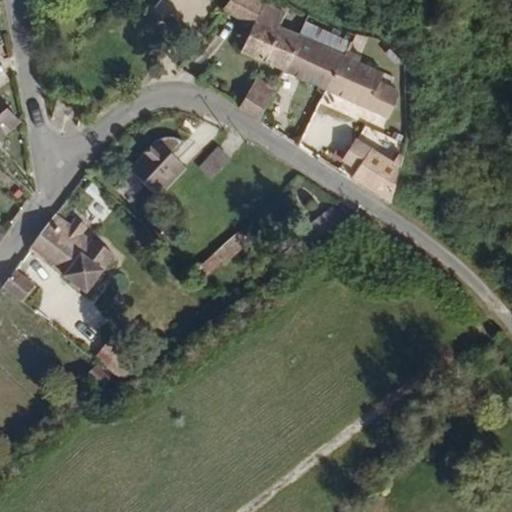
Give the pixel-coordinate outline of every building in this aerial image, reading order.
[(199,0),(160,0),(176,21),(201,3),(199,0)] [(254,13),(275,23),(256,54),(303,78),(324,40),(324,39),(303,27),(308,18),(278,4),(266,0),(254,13)] [(372,62),(348,51),(324,40),(303,78),(347,101),(372,62)] [(379,51),(355,40),(348,51),(372,62),(379,51)] [(387,69),(372,62),(347,101),(380,117),(396,89),(381,82),(387,69)] [(0,76),(0,149),(4,153),(42,119),(2,74),(0,76)] [(275,90),(255,79),(238,109),(259,120),(275,90)] [(49,117),(61,130),(75,117),(62,104),(49,117)] [(159,140),(133,169),(159,196),(184,168),(171,155),(184,139),(178,136),(173,135),(166,136),(159,140)] [(354,135),(340,153),(356,164),(351,171),(390,198),(395,163),(354,135)] [(232,160),(219,146),(197,168),(209,182),(232,160)] [(333,208),(311,226),(321,239),(344,221),(333,208)] [(57,215),(33,241),(61,266),(57,271),(86,297),(113,268),(57,215)] [(208,274),(248,246),(240,235),(200,263),(208,274)] [(25,263),(4,285),(35,313),(54,290),(25,263)] [(110,340),(96,357),(122,379),(136,362),(110,340)] [(118,390),(105,377),(93,389),(107,402),(118,390)]
